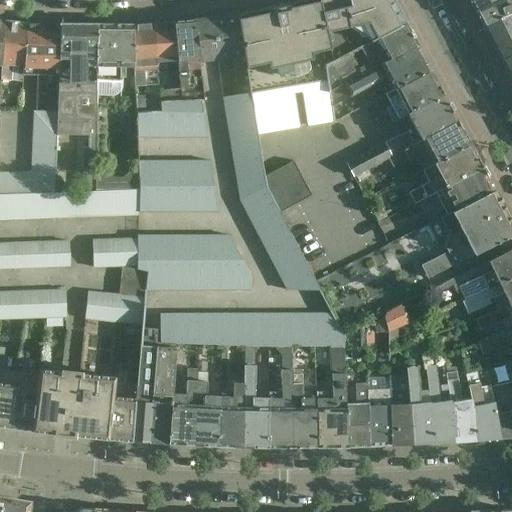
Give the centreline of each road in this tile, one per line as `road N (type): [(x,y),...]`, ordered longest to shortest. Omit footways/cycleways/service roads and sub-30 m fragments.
road 1 (tertiary): [(511,472),(279,484),(51,472)]
road 2 (secondary): [(511,149),(431,0)]
